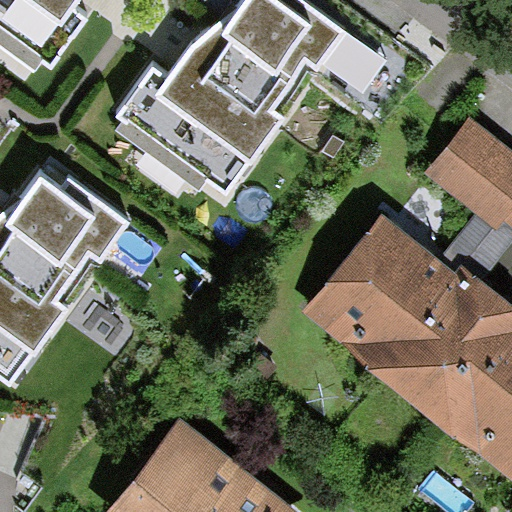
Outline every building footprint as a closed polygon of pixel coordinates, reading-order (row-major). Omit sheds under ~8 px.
[(0,0),(0,38),(36,64),(42,55),(53,63),(89,12),(73,0),(72,0),(0,0)] [(235,0),(225,14),(195,33),(169,69),(151,56),(118,101),(128,108),(117,123),(200,183),(209,171),(226,183),(286,101),(276,93),(307,49),(319,58),(346,22),(316,0),(235,0)] [(511,151),(464,112),(424,161),(480,207),(445,249),(511,303),(511,151)] [(13,200),(0,208),(0,371),(11,379),(74,294),(59,283),(89,242),(101,251),(129,212),(69,168),(63,176),(42,161),(13,200)] [(511,303),(445,249),(382,199),(301,300),(511,469),(511,303)] [(245,390),(270,359),(242,337),(217,369),(245,390)] [(309,511),(174,408),(99,505),(107,511),(309,511)]
